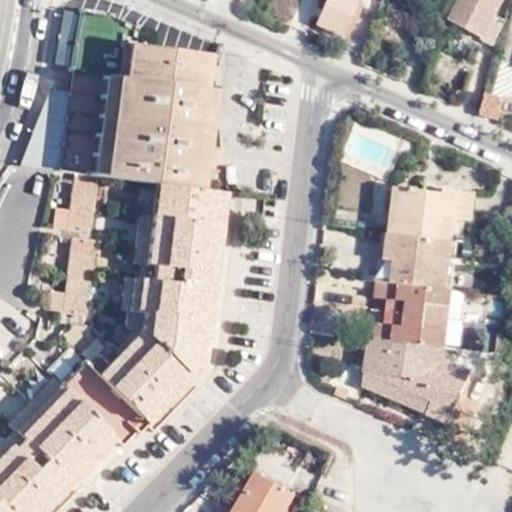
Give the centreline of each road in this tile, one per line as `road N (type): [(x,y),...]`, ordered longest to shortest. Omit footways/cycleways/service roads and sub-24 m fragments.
road 1 (residential): [(153,511),(276,382),(324,67)]
road 2 (residential): [(324,67),(511,151)]
road 3 (residential): [(324,67),(162,0)]
road 4 (unknown): [(0,147),(31,42),(33,0)]
road 5 (secondary): [(30,0),(0,130)]
